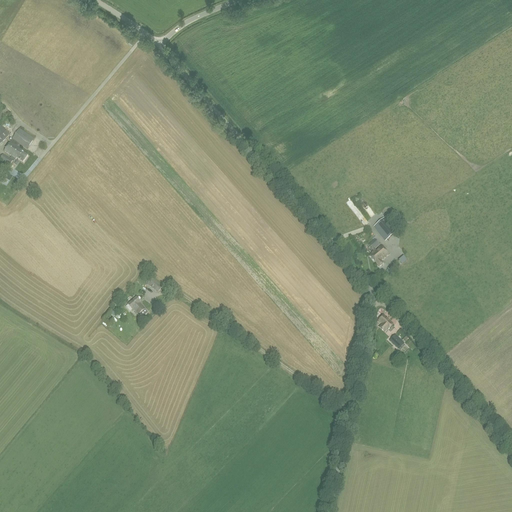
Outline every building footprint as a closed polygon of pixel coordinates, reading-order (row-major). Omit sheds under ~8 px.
[(6,116),(10,113),(2,104),(0,105),(0,119),(5,115),(6,116)] [(0,144),(9,135),(0,126),(0,144)] [(13,139),(11,142),(17,147),(19,144),(28,149),(35,139),(20,129),(13,139)] [(37,137),(34,143),(39,145),(42,139),(37,137)] [(28,156),(21,151),(22,150),(17,147),(11,142),(4,151),(12,156),(10,158),(3,154),(0,159),(10,166),(13,162),(14,162),(16,159),(17,158),(23,163),(28,156)] [(34,143),(30,148),(35,152),(39,146),(34,143)] [(349,207),(366,226),(371,222),(354,203),(349,207)] [(405,240),(398,230),(386,217),(374,227),(393,250),(405,240)] [(385,250),(381,246),(376,250),(375,248),(379,245),(375,240),(369,245),(374,251),(371,253),(372,254),(369,256),(379,267),(383,264),(381,261),(388,254),(385,250)] [(392,273),(397,268),(393,264),(388,269),(392,273)] [(158,293),(162,287),(151,279),(147,285),(158,293)] [(140,303),(140,302),(136,298),(128,305),(132,310),(133,309),(138,315),(145,309),(140,303)] [(382,315),(377,320),(377,321),(379,323),(381,324),(378,326),(380,328),(379,329),(382,332),(386,328),(387,329),(391,325),(382,315)] [(399,348),(401,350),(405,345),(403,343),(396,336),(391,341),(399,348)]
